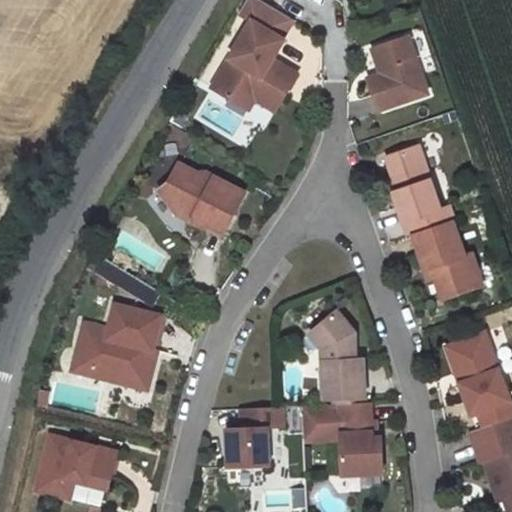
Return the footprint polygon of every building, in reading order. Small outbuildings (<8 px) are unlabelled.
[(290,18),(260,0),(247,0),(240,13),(252,20),(212,88),(232,99),(234,96),(246,94),(256,100),(269,108),(278,92),(273,89),(277,83),(288,90),(298,74),(273,59),(285,39),(282,38),(279,36),(290,18)] [(293,20),(290,18),(279,36),(282,38),(293,20)] [(409,36),(373,49),(381,73),(369,78),(380,110),(428,93),(409,36)] [(278,92),(269,108),(275,111),(288,90),(277,83),(273,89),(278,92)] [(234,96),(232,99),(250,110),(256,100),(246,94),(234,96)] [(404,222),(440,210),(440,209),(419,146),(386,157),(398,191),(393,192),(404,222)] [(209,225),(225,233),(246,191),(206,171),(197,172),(178,162),(168,182),(158,189),(177,213),(181,210),(191,215),(192,216),(193,222),(203,227),(209,225)] [(408,235),(454,219),(449,205),(440,209),(440,210),(404,222),(408,235)] [(181,210),(177,213),(189,219),(191,215),(181,210)] [(465,256),(452,220),(413,234),(426,270),(433,268),(436,277),(443,299),(483,285),(472,253),(465,256)] [(103,264),(96,277),(121,291),(128,278),(103,264)] [(436,277),(433,268),(426,270),(429,280),(436,277)] [(109,329),(85,322),(78,349),(93,353),(87,373),(126,383),(128,376),(150,381),(156,358),(146,356),(148,347),(153,349),(162,316),(116,304),(109,329)] [(322,348),(325,398),(334,398),(365,396),(363,358),(356,358),(354,332),(336,310),(309,333),(322,348)] [(511,400),(485,332),(447,346),(472,414),(478,412),(511,400)] [(146,356),(156,358),(158,350),(153,349),(148,347),(146,356)] [(93,353),(78,349),(73,369),(87,373),(93,353)] [(128,376),(126,383),(148,389),(150,381),(128,376)] [(511,403),(511,400),(478,412),(484,427),(511,416),(511,403)] [(371,421),(370,402),(365,402),(334,404),(302,406),(304,441),(341,439),(343,474),(382,472),(381,436),(377,436),(372,437),(371,421)] [(281,407),(241,409),(242,428),(227,429),(229,468),(268,466),(266,428),(282,427),(281,407)] [(511,511),(511,416),(484,427),(470,431),(480,461),(484,460),(495,492),(501,490),(504,497),(509,511),(511,511)] [(50,435),(36,490),(69,498),(74,480),(107,488),(116,451),(50,435)] [(504,497),(501,490),(495,492),(498,499),(504,497)]
